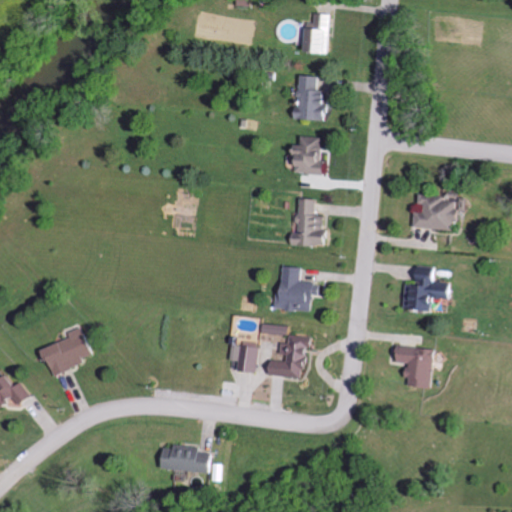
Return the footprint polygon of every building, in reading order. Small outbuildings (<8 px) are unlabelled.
[(313,51),(334,52),(335,14),(319,13),(319,23),(313,23),(313,51)] [(332,120),(334,90),(324,89),(325,76),(305,75),(302,119),(332,120)] [(303,173),(333,174),(333,148),(328,148),(329,137),(309,136),(309,144),(304,144),(303,173)] [(422,227),(462,231),(465,196),(426,192),(422,227)] [(323,199),(304,198),(303,228),(298,228),(297,245),(331,246),(332,229),(329,229),(329,216),(322,216),(323,199)] [(317,312),(319,295),(326,296),(327,284),(307,282),(308,267),(288,265),(284,309),(317,312)] [(410,307),(438,310),(439,297),(455,299),(457,284),(441,282),(443,268),(424,265),(422,285),(413,284),(410,307)] [(76,337),(48,350),(60,376),(101,357),(87,326),(74,333),(76,337)] [(287,354),(294,355),(293,361),(278,359),(276,374),(313,378),(317,337),(296,335),(295,343),(288,342),(287,354)] [(265,347),(238,344),(236,360),(244,361),(243,370),(263,372),(265,347)] [(436,388),(441,349),(403,344),(400,361),(415,363),(413,385),(436,388)] [(0,411),(21,399),(25,405),(37,397),(28,382),(22,386),(15,376),(3,384),(2,382),(0,383),(0,411)] [(168,468),(217,474),(219,454),(206,453),(207,447),(180,444),(180,449),(170,448),(168,468)]
